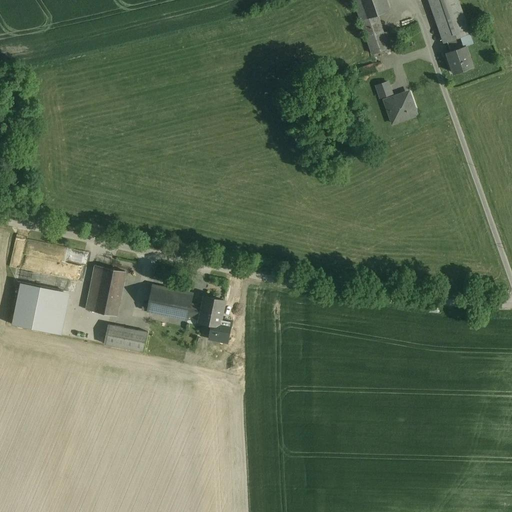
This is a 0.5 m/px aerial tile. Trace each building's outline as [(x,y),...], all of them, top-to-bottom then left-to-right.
[(390,11),(386,0),(355,0),(364,21),(390,11)] [(457,0),(427,0),(444,43),(470,33),(457,0)] [(468,45),(445,52),(453,76),(476,68),(468,45)] [(367,75),(379,70),(375,61),(357,69),(362,82),(369,79),(367,75)] [(376,86),(380,97),(392,94),(388,82),(376,86)] [(409,92),(384,100),(392,123),(417,115),(409,92)] [(52,255),(55,243),(28,237),(24,253),(15,251),(12,264),(40,271),(44,253),(52,255)] [(53,257),(83,261),(84,248),(54,245),(53,257)] [(90,292),(87,309),(116,316),(125,271),(95,265),(89,292),(90,292)] [(70,292),(21,282),(12,324),(62,334),(70,292)] [(153,286),(148,310),(188,318),(189,316),(191,304),(193,294),(153,286)] [(226,300),(205,297),(203,307),(200,318),(200,321),(211,324),(208,338),(228,344),(232,321),(223,318),(226,300)] [(203,307),(191,304),(189,316),(200,318),(203,307)] [(109,324),(105,344),(144,352),(148,333),(109,324)]
